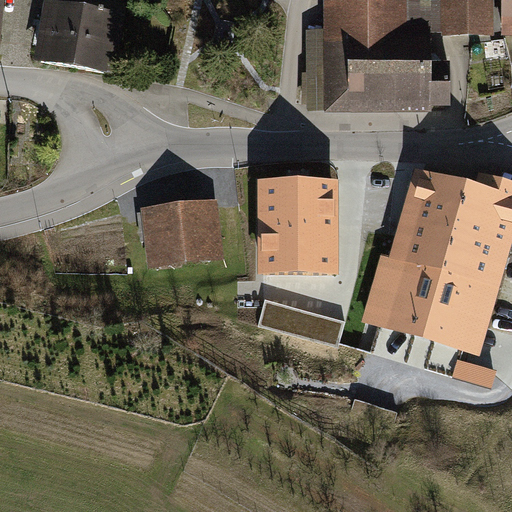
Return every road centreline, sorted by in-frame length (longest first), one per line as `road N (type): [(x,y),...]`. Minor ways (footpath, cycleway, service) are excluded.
road 1 (tertiary): [(120,162),(184,145),(428,147),(511,132)]
road 2 (tertiary): [(120,162),(90,104),(0,81)]
road 3 (track): [(299,0),(293,148)]
road 4 (tertiary): [(0,217),(28,211),(120,162)]
